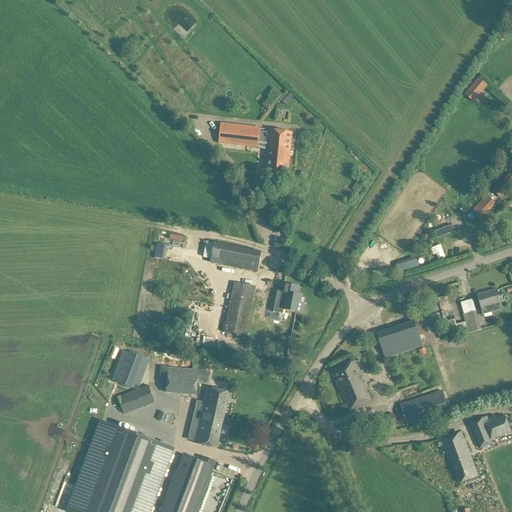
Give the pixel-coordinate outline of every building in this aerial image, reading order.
[(187,31),(192,25),(182,17),(177,24),(187,31)] [(488,86),(478,78),(465,94),(475,102),(488,86)] [(269,109),(281,96),(275,90),(268,97),(270,99),(265,105),(269,109)] [(259,147),(261,129),(221,124),(219,143),(259,147)] [(270,130),(266,168),(265,178),(287,180),(292,132),(270,130)] [(511,184),(511,170),(511,169),(492,190),(500,198),(511,184)] [(487,195),(474,210),(482,218),(496,203),(487,195)] [(453,227),(434,233),(437,240),(456,233),(453,227)] [(211,262),(248,270),(258,272),(262,252),(215,243),(211,262)] [(441,244),(432,247),(436,259),(445,257),(441,244)] [(399,272),(419,265),(417,259),(396,266),(399,272)] [(221,285),(198,280),(158,273),(155,287),(219,299),(221,285)] [(255,287),(235,282),(225,332),(245,337),(253,296),(255,287)] [(274,311),(273,312),(284,314),(285,310),(303,313),(304,304),(300,303),(302,296),(298,295),(300,286),(285,283),(283,292),(280,291),(278,301),(276,300),(274,311)] [(486,294),(486,293),(478,295),(483,313),(502,308),(497,290),(489,292),(490,293),(486,294)] [(427,306),(429,313),(439,310),(437,303),(427,306)] [(469,332),(481,329),(476,311),(464,314),(469,332)] [(209,320),(198,319),(198,332),(218,332),(218,312),(210,312),(209,320)] [(454,320),(444,322),(448,337),(457,335),(454,320)] [(377,334),(385,359),(423,346),(415,321),(377,334)] [(350,411),(372,401),(355,362),(333,372),(350,411)] [(202,381),(203,371),(203,368),(194,367),(193,370),(162,367),(160,382),(168,383),(167,392),(197,395),(198,380),(202,381)] [(149,385),(118,397),(124,412),(155,400),(149,385)] [(196,443),(207,446),(217,448),(230,392),(220,390),(209,388),(196,443)] [(408,427),(449,412),(441,390),(400,405),(408,427)] [(375,418),(378,431),(397,427),(394,414),(375,418)] [(481,448),(491,444),(492,444),(490,440),(511,432),(505,416),(489,422),(487,416),(471,423),(481,448)] [(355,433),(375,428),(373,419),(353,423),(355,433)] [(97,421),(65,511),(67,511),(146,511),(170,447),(97,421)] [(478,476),(463,436),(461,431),(440,439),(451,466),(453,465),(459,483),(478,476)] [(195,511),(213,465),(204,462),(183,454),(160,511),(195,511)]
